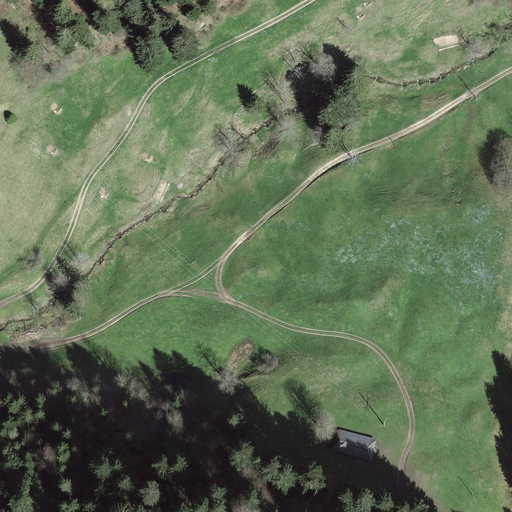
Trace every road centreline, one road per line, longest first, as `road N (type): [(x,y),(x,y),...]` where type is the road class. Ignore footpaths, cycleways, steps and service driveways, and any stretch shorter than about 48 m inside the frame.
road 1 (track): [(511,70),(412,130),(327,165),(237,243),(220,269),(231,301),(298,328),(355,335),(389,361),(412,413),(399,475),(406,511)]
road 2 (track): [(313,0),(157,82),(80,195),(55,262),(30,291),(0,305)]
road 3 (track): [(0,345),(62,341),(173,292),(231,301)]
